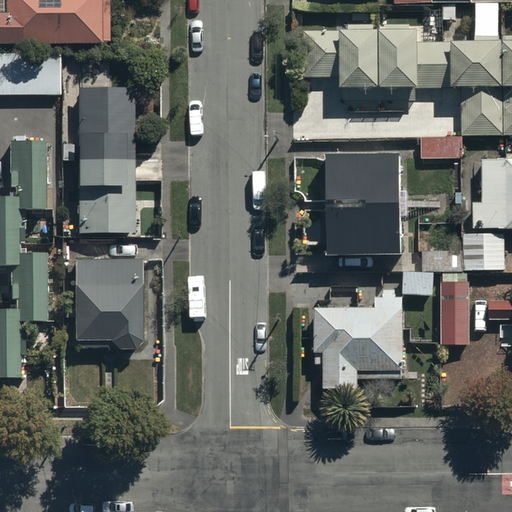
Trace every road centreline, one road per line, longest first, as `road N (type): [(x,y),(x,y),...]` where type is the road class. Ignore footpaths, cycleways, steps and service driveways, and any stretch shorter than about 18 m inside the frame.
road 1 (residential): [(228,0),(231,476)]
road 2 (residential): [(231,476),(511,474)]
road 3 (residential): [(0,478),(231,476)]
